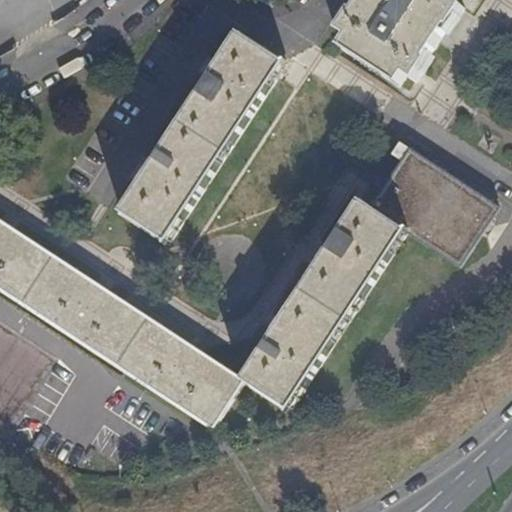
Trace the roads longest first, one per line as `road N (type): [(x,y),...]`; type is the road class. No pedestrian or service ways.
road 1 (residential): [(133,0),(82,45),(0,92)]
road 2 (unknown): [(296,46),(412,125)]
